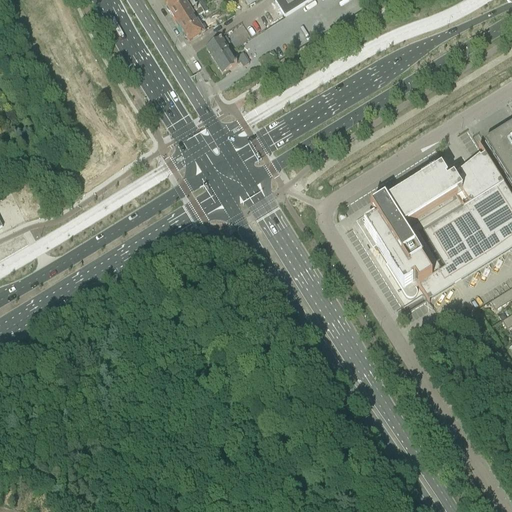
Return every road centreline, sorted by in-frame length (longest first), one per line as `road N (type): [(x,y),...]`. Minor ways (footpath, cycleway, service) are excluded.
road 1 (unclassified): [(503,511),(324,224),(324,209),(511,89)]
road 2 (primary): [(453,511),(247,182)]
road 3 (primary): [(223,196),(428,511)]
road 4 (secondary): [(511,4),(233,160)]
road 5 (secondary): [(247,182),(511,21)]
road 6 (secondary): [(0,334),(223,196)]
road 7 (secondary): [(209,174),(0,302)]
road 8 (primary): [(103,0),(209,174)]
road 9 (primary): [(199,107),(132,0)]
road 10 (residential): [(199,107),(202,87),(148,0)]
